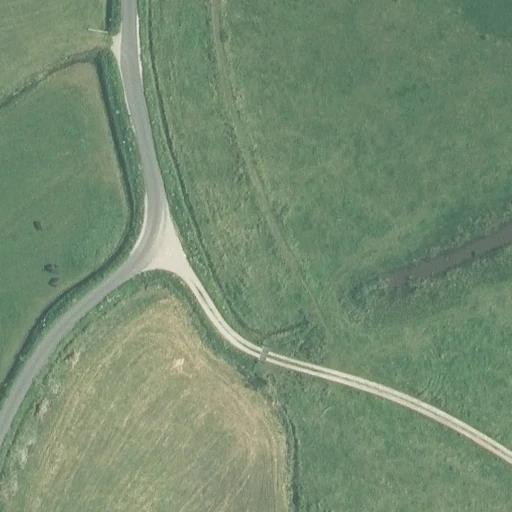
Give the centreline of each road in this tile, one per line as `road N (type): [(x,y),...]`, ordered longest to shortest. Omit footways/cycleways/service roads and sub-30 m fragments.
road 1 (unclassified): [(0,429),(49,341),(125,270),(152,228),(127,0)]
road 2 (track): [(148,240),(167,252),(244,351),(344,379)]
road 3 (track): [(344,379),(440,418),(511,460)]
